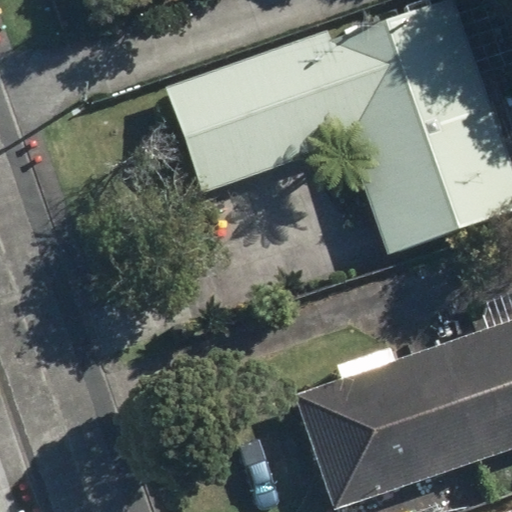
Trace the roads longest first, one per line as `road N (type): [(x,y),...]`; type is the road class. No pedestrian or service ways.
road 1 (residential): [(94,511),(0,239)]
road 2 (unknown): [(3,47),(146,0)]
